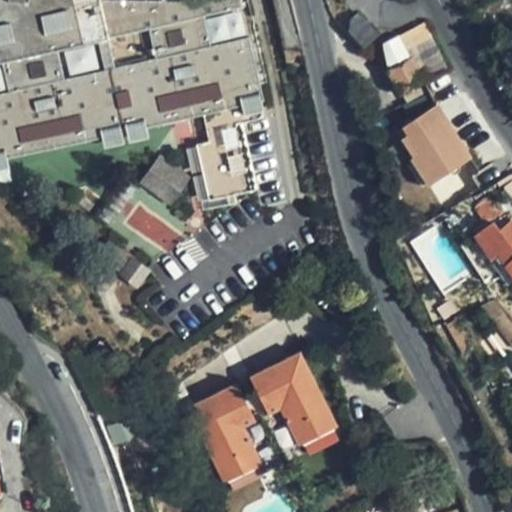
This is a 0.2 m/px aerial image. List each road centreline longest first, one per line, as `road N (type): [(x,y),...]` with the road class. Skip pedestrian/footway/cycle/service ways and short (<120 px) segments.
road 1 (secondary): [(487,511),(443,403),(367,257),(307,0)]
road 2 (tertiary): [(96,511),(51,398),(0,308)]
road 3 (tertiary): [(438,0),(511,122)]
